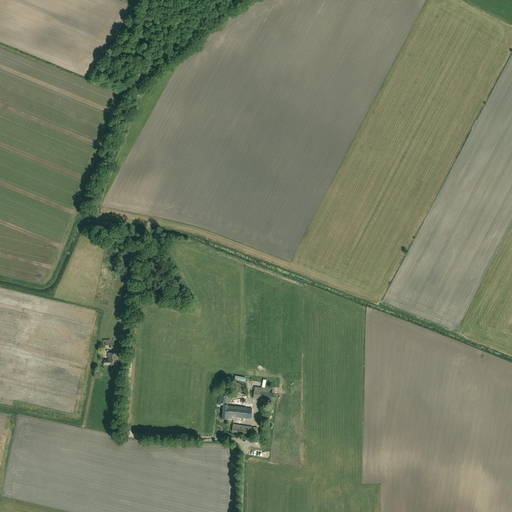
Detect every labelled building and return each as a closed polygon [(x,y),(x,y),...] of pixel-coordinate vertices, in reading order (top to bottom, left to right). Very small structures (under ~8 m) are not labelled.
[(138,245),(133,244),(131,254),(129,265),(135,266),(137,255),(138,255),(139,252),(137,252),(138,245)] [(123,348),(123,343),(118,343),(112,343),(112,341),(110,341),(110,340),(103,340),(103,342),(105,342),(105,345),(110,345),(110,349),(123,348)] [(118,353),(107,353),(107,360),(103,360),(103,365),(118,365),(118,353)] [(244,386),(234,381),(231,387),(241,393),(244,386)] [(274,394),(269,393),(269,389),(254,387),(254,391),(253,398),(273,401),(274,394)] [(251,420),(252,409),(252,405),(240,404),(240,408),(227,406),(228,395),(219,395),(218,405),(223,406),(221,419),(232,420),(232,418),(251,420)] [(232,433),(234,433),(234,435),(237,436),(237,434),(255,437),(257,428),(233,424),(232,433)]
